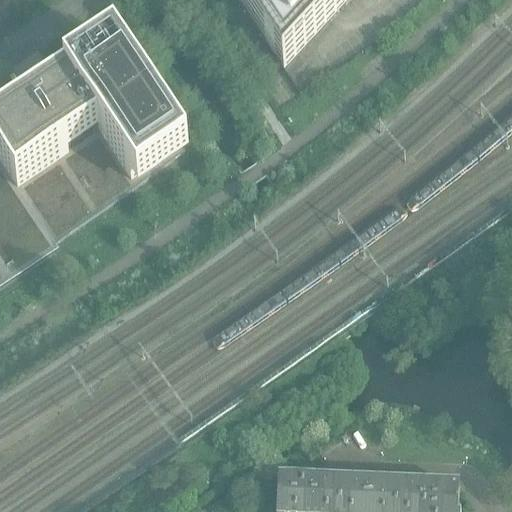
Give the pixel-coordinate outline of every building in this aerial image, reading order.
[(351,0),(234,0),(283,73),(351,0)] [(181,148),(116,50),(65,84),(68,88),(57,95),(53,88),(43,94),(48,101),(38,108),(35,104),(0,126),(0,162),(17,188),(99,134),(131,182),(181,148)] [(282,491),(282,486),(280,486),(279,505),(278,511),(338,511),(339,493),(282,491)] [(398,511),(399,496),(366,494),(339,493),(338,511),(398,511)] [(457,511),(458,494),(457,494),(456,498),(399,496),(398,511),(457,511)]
